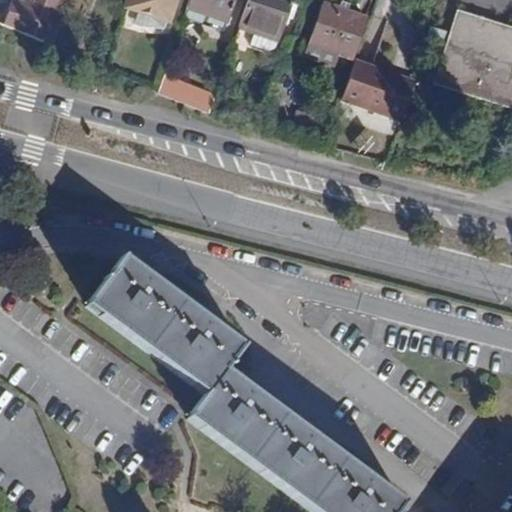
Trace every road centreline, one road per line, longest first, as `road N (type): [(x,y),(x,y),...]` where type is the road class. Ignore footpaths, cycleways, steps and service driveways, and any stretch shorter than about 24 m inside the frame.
road 1 (primary): [(0,145),(338,249),(511,291)]
road 2 (primary): [(511,237),(0,96)]
road 3 (residential): [(511,345),(48,237),(0,255)]
